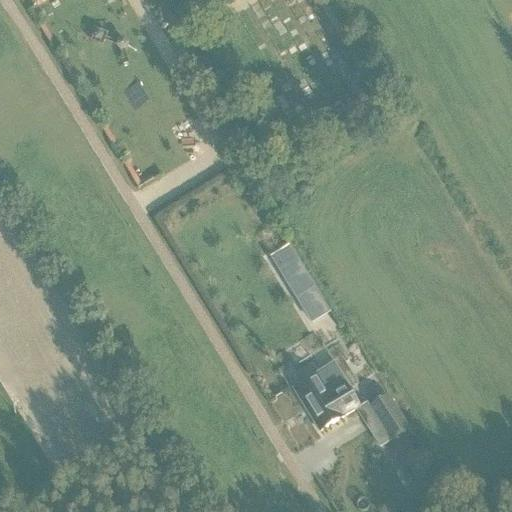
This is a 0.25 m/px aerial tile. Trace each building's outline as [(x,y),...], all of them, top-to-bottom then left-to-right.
[(138,41),(154,31),(148,20),(131,30),(138,41)] [(289,288),(308,276),(290,247),(271,259),(289,288)] [(338,328),(326,336),(340,358),(352,350),(338,328)] [(334,365),(318,375),(294,390),(320,432),(360,407),(334,365)] [(407,428),(388,398),(371,409),(391,439),(407,428)]
